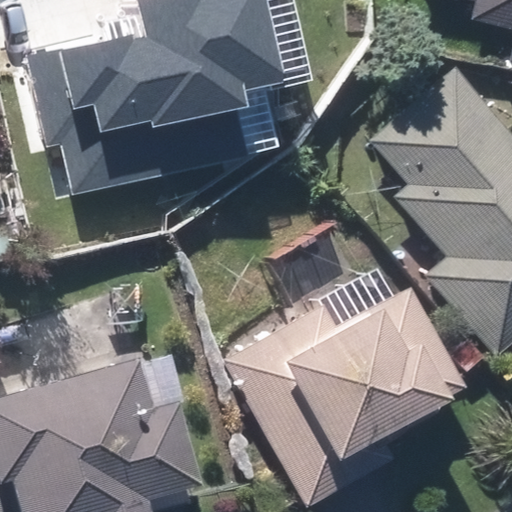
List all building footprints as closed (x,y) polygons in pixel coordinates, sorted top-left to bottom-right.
[(99,48),(15,97),(88,222),(185,166),(164,129),(187,116),(193,126),(307,60),(272,0),(132,0),(101,18),(108,29),(92,37),(99,48)] [(511,0),(455,0),(470,4),(465,21),(511,33),(511,0)] [(416,280),(486,359),(511,336),(511,154),(442,74),(361,146),(400,191),(385,204),(437,262),(416,280)] [(393,294),(326,331),(312,309),(214,364),(297,511),(383,463),(370,437),(449,394),(393,294)] [(153,511),(178,505),(150,407),(126,414),(112,365),(0,396),(0,511),(153,511)]
